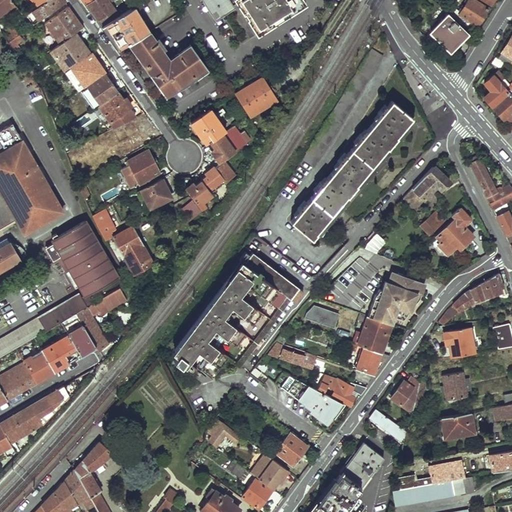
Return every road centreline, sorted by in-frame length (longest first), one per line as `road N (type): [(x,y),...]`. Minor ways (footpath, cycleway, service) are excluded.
road 1 (residential): [(288,511),(448,294),(506,254)]
road 2 (unknown): [(0,112),(25,115),(77,209),(27,240)]
road 3 (residential): [(72,0),(183,154)]
road 4 (residential): [(506,254),(453,150),(470,115)]
